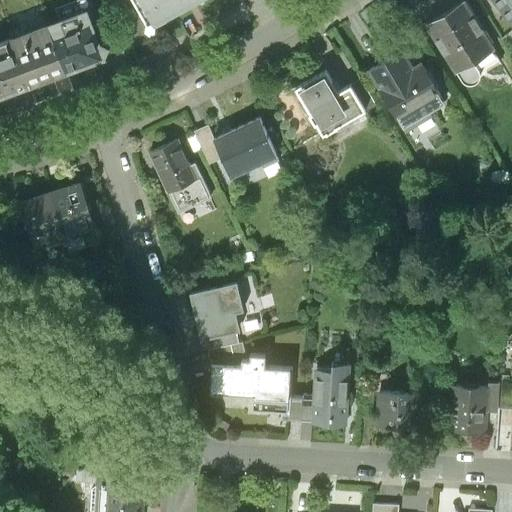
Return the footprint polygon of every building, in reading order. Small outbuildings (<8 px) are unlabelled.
[(132,0),(141,15),(149,30),(150,29),(149,27),(198,0),(132,0)] [(511,0),(490,0),(511,27),(511,26),(511,0)] [(464,3),(426,26),(461,84),(464,86),(469,87),(473,85),(476,83),(479,78),(478,73),(472,62),(492,50),(464,3)] [(86,12),(49,27),(66,71),(103,57),(103,56),(106,49),(99,45),(86,12)] [(149,30),(141,15),(121,27),(132,47),(154,35),(150,29),(149,30)] [(49,27),(12,40),(29,85),(66,71),(49,27)] [(12,40),(0,44),(0,96),(29,85),(12,40)] [(369,71),(404,132),(430,118),(426,112),(444,102),(421,63),(411,69),(402,53),(369,71)] [(324,72),(294,89),(320,136),(364,112),(350,86),(336,94),(324,72)] [(359,81),(350,86),(364,112),(374,107),(359,81)] [(213,139),(221,159),(230,178),(259,164),(261,170),(278,161),(259,117),(213,139)] [(213,139),(207,126),(193,132),(209,165),(221,159),(213,139)] [(177,140),(149,153),(168,194),(196,181),(189,166),(177,140)] [(196,181),(168,194),(178,215),(211,199),(195,163),(189,166),(196,181)] [(79,184),(49,193),(65,242),(82,236),(81,232),(94,228),(79,184)] [(49,193),(19,203),(33,246),(43,243),(45,248),(65,242),(49,193)] [(229,284),(197,290),(207,338),(229,334),(239,332),(229,284)] [(232,346),(229,334),(207,338),(205,339),(207,351),(232,346)] [(252,410),(271,411),(290,412),(291,398),(293,370),(264,368),(265,355),(250,355),(250,360),(241,359),(241,366),(212,365),(211,393),(253,396),(252,410)] [(333,367),(316,366),(314,396),(313,421),(345,423),(350,365),(333,363),(333,367)] [(498,410),(511,411),(511,381),(500,381),(500,383),(498,410)] [(488,382),(487,387),(486,410),(498,410),(500,383),(488,382)] [(454,385),(451,430),(484,432),(486,410),(487,387),(454,385)] [(374,391),(359,390),(357,420),(372,421),(374,391)] [(418,392),(380,390),(378,426),(416,428),(418,392)] [(302,399),(301,420),(313,421),(314,396),(302,395),(302,399)] [(271,418),(301,420),(302,399),(291,398),(290,412),(271,411),(271,418)] [(115,475),(81,473),(80,484),(96,485),(115,486),(115,475)] [(115,486),(96,485),(95,511),(141,511),(143,487),(115,486)]
